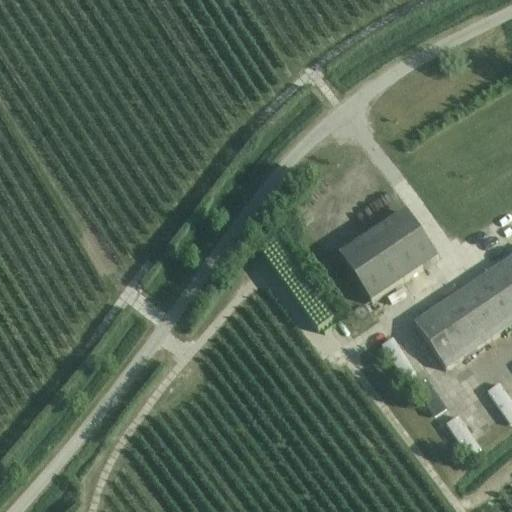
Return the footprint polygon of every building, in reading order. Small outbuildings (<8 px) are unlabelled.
[(438,262),(436,260),(407,216),(340,260),(371,307),(438,262)] [(446,373),(511,328),(511,260),(414,327),(446,373)] [(381,351),(404,384),(415,376),(393,343),(381,351)] [(413,391),(436,423),(448,416),(425,383),(413,391)] [(488,397),(511,432),(511,431),(511,408),(499,389),(488,397)] [(447,429),(470,464),(481,457),(458,421),(447,429)]
